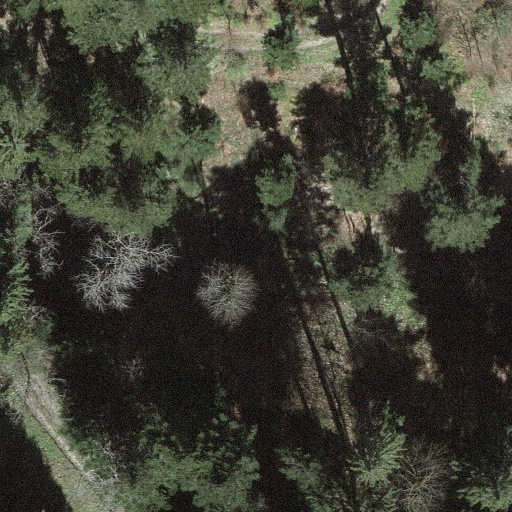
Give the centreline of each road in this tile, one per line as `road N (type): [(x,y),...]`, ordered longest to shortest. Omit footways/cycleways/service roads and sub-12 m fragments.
road 1 (track): [(376,0),(352,23),(302,38),(76,36),(0,47)]
road 2 (track): [(0,344),(111,511)]
